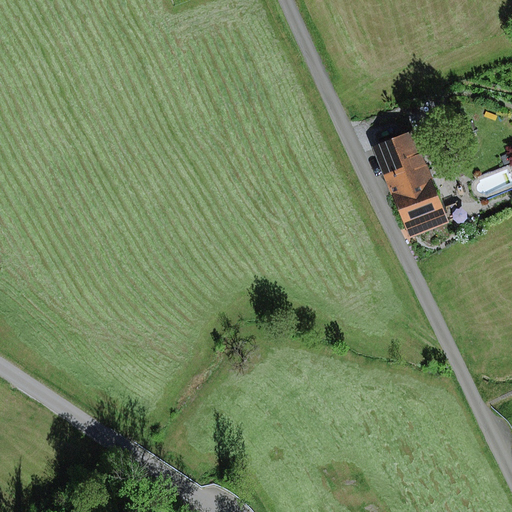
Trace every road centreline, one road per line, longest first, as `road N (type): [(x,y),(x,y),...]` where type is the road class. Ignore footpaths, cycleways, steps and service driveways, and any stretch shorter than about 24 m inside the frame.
road 1 (unclassified): [(511,470),(289,0)]
road 2 (unclassified): [(220,511),(0,364)]
